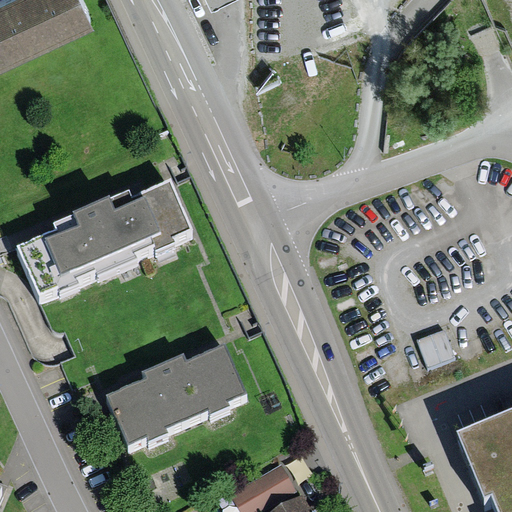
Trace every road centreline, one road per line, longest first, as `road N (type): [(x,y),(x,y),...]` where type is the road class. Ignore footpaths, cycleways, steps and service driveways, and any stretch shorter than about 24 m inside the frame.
road 1 (primary): [(381,511),(144,0)]
road 2 (residential): [(0,362),(70,511)]
